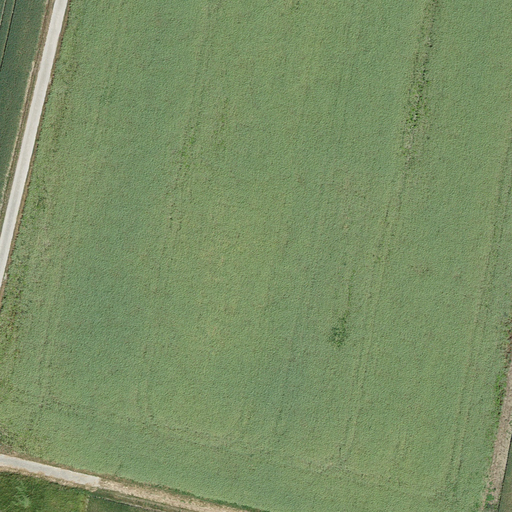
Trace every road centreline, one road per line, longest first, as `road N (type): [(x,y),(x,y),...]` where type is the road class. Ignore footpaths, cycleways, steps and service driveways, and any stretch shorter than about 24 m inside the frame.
road 1 (track): [(61,0),(0,264)]
road 2 (track): [(0,459),(222,511)]
